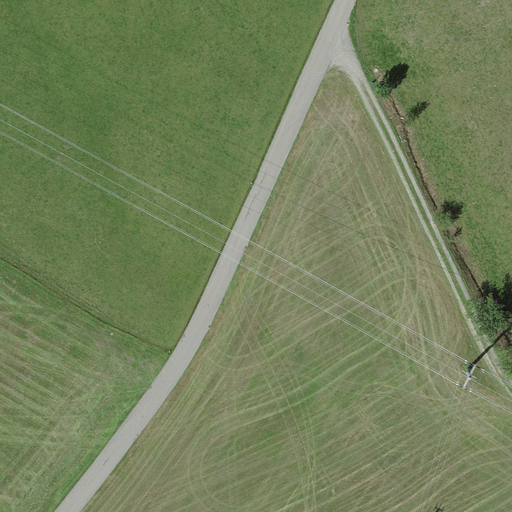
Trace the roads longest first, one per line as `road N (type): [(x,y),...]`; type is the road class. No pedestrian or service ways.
road 1 (residential): [(345,0),(224,281),(170,379),(68,511)]
road 2 (track): [(328,36),(351,60),(511,385)]
